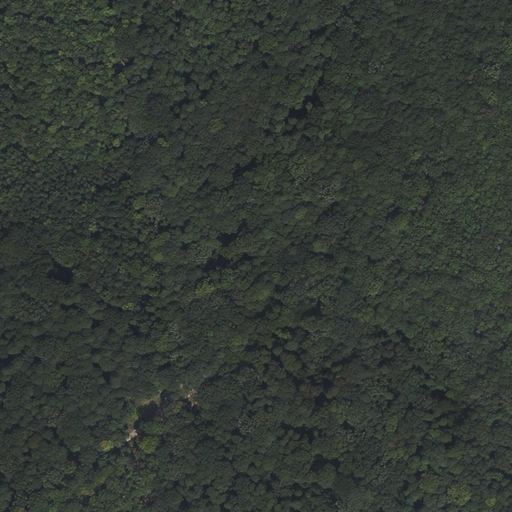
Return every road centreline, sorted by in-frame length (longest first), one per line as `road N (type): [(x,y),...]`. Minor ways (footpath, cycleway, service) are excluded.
road 1 (track): [(112,0),(176,367),(164,408)]
road 2 (track): [(176,367),(197,302),(242,225),(291,164),(355,0)]
road 3 (track): [(0,228),(371,264)]
road 4 (track): [(511,53),(371,264)]
road 5 (track): [(197,389),(371,264)]
road 6 (track): [(371,264),(511,415)]
road 7 (track): [(7,511),(164,408)]
road 8 (track): [(371,264),(511,283)]
road 9 (track): [(149,511),(197,389)]
